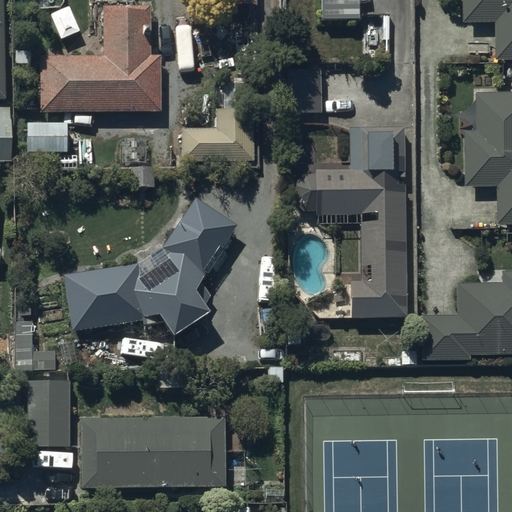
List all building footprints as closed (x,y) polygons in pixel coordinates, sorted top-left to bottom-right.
[(257,18),(257,0),(230,0),(231,19),(257,18)] [(321,0),(321,23),(359,23),(358,0),(321,0)] [(511,0),(466,0),(467,31),(496,29),(497,68),(511,67),(511,0)] [(150,6),(102,6),(103,57),(40,57),(41,112),(161,111),(160,58),(150,58),(150,6)] [(511,92),(479,93),(480,132),(468,133),(468,187),(499,187),(500,225),(511,224),(511,92)] [(0,160),(10,160),(10,108),(0,108),(0,160)] [(217,141),(181,141),(181,173),(254,172),(255,122),(217,121),(217,141)] [(67,124),(26,123),(25,154),(67,155),(67,124)] [(407,330),(407,137),(346,138),(346,180),(306,180),(306,225),(363,224),(362,292),(353,292),(353,330),(407,330)] [(148,140),(121,140),(122,165),(148,164),(148,140)] [(138,275),(59,287),(69,345),(158,331),(175,352),(209,328),(194,308),(203,282),(235,237),(196,212),(162,259),(138,275)] [(511,365),(511,277),(501,278),(501,293),(457,293),(458,326),(422,327),(424,374),(471,374),(471,366),(511,365)] [(34,300),(14,299),(13,374),(54,374),(54,355),(33,354),(34,300)] [(69,383),(25,383),(24,448),(68,449),(69,383)] [(8,410),(0,410),(0,470),(9,470),(8,410)] [(223,420),(79,421),(80,492),(224,490),(223,420)]
